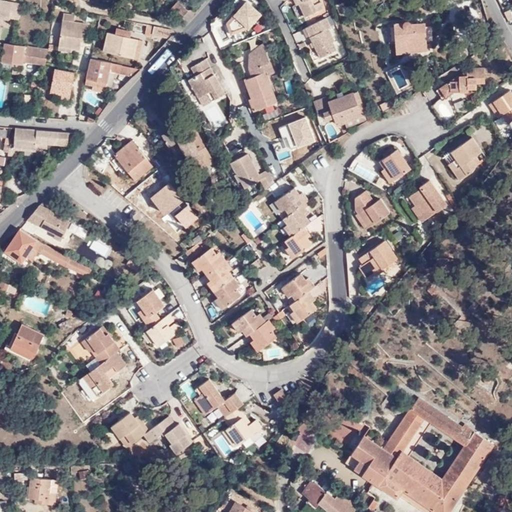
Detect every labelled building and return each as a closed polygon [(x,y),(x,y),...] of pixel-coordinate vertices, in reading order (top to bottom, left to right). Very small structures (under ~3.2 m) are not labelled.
[(0,0),(0,23),(8,25),(9,17),(19,19),(22,4),(0,0)] [(181,18),(188,11),(178,0),(170,7),(181,18)] [(298,0),(299,3),(306,17),(318,11),(315,5),(321,2),(319,0),(298,0)] [(324,8),(321,2),(315,5),(318,11),(324,8)] [(58,45),(71,47),(80,49),(82,32),(87,32),(88,24),(73,22),(74,15),(63,14),(58,45)] [(334,26),(329,15),(325,18),(329,28),(334,26)] [(329,28),(325,18),(304,29),(319,59),(334,51),(331,43),(333,42),(327,29),(329,28)] [(396,54),(426,50),(424,24),(411,26),(410,23),(407,21),(403,21),(400,24),(399,26),(394,27),(396,54)] [(154,34),(170,37),(175,32),(171,28),(155,25),(154,34)] [(114,35),(129,38),(130,31),(115,29),(114,35)] [(133,58),(137,39),(129,38),(114,35),(107,33),(104,52),(133,58)] [(142,40),(137,39),(133,58),(139,59),(142,40)] [(14,44),(0,42),(0,47),(3,48),(2,58),(0,57),(0,63),(1,64),(1,61),(12,63),(20,64),(21,61),(45,65),(47,49),(14,44)] [(263,43),(251,52),(265,47),(263,43)] [(472,50),(469,45),(458,53),(460,57),(472,50)] [(510,59),(502,45),(493,50),(500,64),(510,59)] [(246,79),(252,98),(249,98),(254,111),(278,103),(268,75),(275,72),(271,62),(270,62),(265,47),(250,53),(253,62),(249,68),(252,77),(246,79)] [(131,72),(136,74),(141,69),(91,57),(86,82),(106,87),(110,70),(131,75),(131,72)] [(189,78),(199,96),(206,92),(211,100),(226,93),(211,66),(209,67),(204,59),(192,66),(196,74),(189,78)] [(485,82),(484,66),(473,67),(473,71),(467,71),(467,75),(458,75),(436,89),(442,98),(453,91),(468,90),(468,87),(477,87),(477,82),(485,82)] [(62,91),(61,95),(60,99),(69,100),(75,73),(55,69),(51,89),(62,91)] [(336,87),(337,72),(316,70),(314,85),(336,87)] [(31,92),(40,93),(42,79),(33,78),(31,92)] [(499,108),(502,113),(509,122),(511,119),(511,93),(509,89),(489,102),(495,111),(499,108)] [(357,91),(328,101),(331,109),(323,112),(326,120),(334,117),(336,124),(345,121),(361,115),(356,102),(361,100),(357,91)] [(206,92),(199,96),(204,104),(211,100),(206,92)] [(331,109),(328,101),(328,99),(314,104),(317,114),(323,112),(331,109)] [(367,119),(361,100),(356,102),(361,115),(345,121),(347,126),(367,119)] [(89,116),(90,104),(82,103),(79,117),(88,119),(89,116)] [(304,128),(301,119),(295,121),(299,130),(304,128)] [(182,130),(180,125),(164,134),(171,146),(170,146),(177,157),(185,153),(196,171),(214,161),(194,124),(187,130),(186,127),(182,130)] [(307,127),(304,128),(299,130),(297,131),(301,140),(310,137),(307,127)] [(14,144),(10,143),(9,148),(8,153),(8,156),(13,157),(14,147),(47,150),(47,143),(67,145),(68,141),(71,141),(73,140),(73,133),(15,128),(14,144)] [(473,169),(476,164),(471,157),(475,154),(481,149),(472,135),(443,154),(449,162),(457,157),(461,163),(453,169),(459,178),(473,169)] [(152,165),(132,141),(115,154),(117,157),(112,161),(122,174),(127,170),(134,179),(152,165)] [(385,155),(395,149),(392,146),(383,152),(385,155)] [(387,165),(395,177),(410,168),(397,148),(395,149),(385,155),(379,159),(384,167),(387,165)] [(267,188),(275,182),(268,168),(260,173),(249,152),(232,161),(247,187),(261,178),(267,188)] [(476,164),(479,160),(475,154),(471,157),(476,164)] [(484,168),(487,166),(490,162),(486,156),(479,160),(484,168)] [(449,162),(453,169),(461,163),(457,157),(449,162)] [(389,181),(395,177),(387,165),(384,167),(381,168),(389,181)] [(446,203),(441,196),(439,197),(436,192),(438,191),(429,178),(419,185),(420,187),(409,195),(415,204),(418,202),(423,209),(420,211),(425,218),(446,203)] [(288,214),(307,200),(300,191),(297,193),(292,187),(277,198),(284,208),(288,214)] [(376,203),(375,201),(367,188),(356,195),(356,207),(358,210),(367,225),(390,212),(380,198),(377,200),(378,202),(376,203)] [(455,206),(459,204),(450,191),(447,194),(455,206)] [(446,194),(454,207),(455,206),(447,194),(446,194)] [(284,208),(277,198),(273,201),(280,211),(284,208)] [(310,204),(307,200),(288,214),(282,218),(286,224),(293,233),(302,226),(308,222),(303,216),(307,213),(304,209),(310,204)] [(421,220),(425,218),(420,211),(423,209),(418,202),(415,204),(411,206),(421,220)] [(39,205),(27,220),(54,233),(52,236),(59,240),(70,221),(39,205)] [(367,225),(358,210),(355,213),(364,227),(367,225)] [(293,233),(286,224),(282,227),(289,236),(293,233)] [(289,236),(283,240),(288,246),(294,255),(310,244),(305,237),(308,235),(302,226),(293,233),(289,236)] [(67,257),(19,230),(4,250),(20,262),(32,246),(39,250),(39,249),(67,266),(88,275),(91,269),(67,257)] [(244,234),(250,242),(252,240),(246,232),(244,234)] [(388,260),(389,262),(397,257),(384,239),(359,256),(363,262),(359,264),(369,278),(384,268),(383,266),(381,264),(388,260)] [(193,247),(188,250),(185,252),(189,259),(201,251),(195,243),(193,246),(193,247)] [(294,255),(288,246),(285,248),(291,258),(294,255)] [(201,269),(205,275),(224,261),(217,251),(215,254),(210,247),(194,259),(201,269)] [(145,264),(135,257),(130,263),(140,270),(145,264)] [(201,269),(194,259),(191,261),(198,272),(201,269)] [(224,261),(205,275),(210,281),(216,289),(232,277),(227,271),(230,268),(224,261)] [(307,291),(313,286),(307,278),(304,280),(299,273),(283,285),(290,295),(294,301),(307,291)] [(238,286),(232,277),(216,289),(213,291),(217,298),(224,306),(240,295),(235,288),(238,286)] [(15,288),(0,281),(0,289),(12,295),(15,288)] [(213,291),(216,289),(210,281),(206,283),(213,291)] [(290,295),(283,285),(280,287),(287,298),(290,295)] [(150,327),(161,319),(155,312),(162,307),(158,303),(161,301),(152,289),(137,300),(143,308),(149,315),(144,319),(150,327)] [(314,300),(307,291),(294,301),(288,305),(293,311),(299,320),(315,308),(310,302),(314,300)] [(221,309),(224,306),(217,298),(214,301),(221,309)] [(363,299),(357,305),(365,311),(369,306),(363,299)] [(138,312),(144,319),(149,315),(143,308),(138,312)] [(65,315),(74,319),(75,315),(73,314),(74,311),(68,309),(65,315)] [(241,330),(245,336),(249,334),(265,322),(258,313),(255,315),(250,309),(234,321),(241,330)] [(296,323),(299,320),(293,311),(289,314),(296,323)] [(174,320),(170,313),(161,319),(150,327),(147,330),(154,340),(159,345),(175,334),(169,327),(166,329),(165,327),(174,320)] [(61,331),(72,326),(69,319),(58,324),(61,331)] [(274,328),(268,320),(265,322),(249,334),(253,340),(260,348),(275,337),(271,330),(274,328)] [(176,321),(169,327),(175,334),(181,328),(176,321)] [(238,333),(241,330),(234,321),(231,323),(238,333)] [(20,347),(34,356),(45,335),(23,324),(18,332),(16,331),(14,334),(12,333),(5,347),(17,353),(20,347)] [(118,351),(120,349),(103,326),(83,340),(90,351),(95,347),(100,354),(96,356),(101,363),(118,351)] [(147,330),(144,332),(151,342),(154,340),(147,330)] [(175,346),(190,343),(188,334),(173,337),(175,346)] [(256,351),(260,348),(253,340),(250,342),(256,351)] [(28,360),(34,356),(20,347),(17,353),(28,360)] [(101,363),(83,376),(97,395),(113,383),(105,371),(113,365),(118,371),(127,364),(118,351),(101,363)] [(113,365),(105,371),(109,378),(118,371),(113,365)] [(205,414),(216,405),(217,405),(215,402),(222,397),(208,378),(194,388),(200,394),(194,399),(205,414)] [(286,397),(280,389),(272,394),(278,402),(286,397)] [(238,406),(242,402),(235,392),(224,400),(223,400),(231,410),(238,406)] [(363,473),(397,496),(399,493),(427,511),(430,511),(433,508),(438,511),(447,511),(494,444),(475,432),(476,431),(469,426),(469,425),(466,423),(463,426),(420,396),(412,408),(411,407),(384,447),(365,434),(347,461),(355,466),(355,467),(363,473)] [(216,405),(224,416),(225,415),(231,410),(223,400),(217,405),(216,405)] [(225,415),(231,423),(225,427),(237,443),(261,426),(255,418),(250,422),(247,425),(241,417),(244,414),(238,406),(231,410),(225,415)] [(124,435),(131,444),(143,435),(148,431),(141,423),(138,425),(132,418),(129,414),(110,427),(119,439),(124,435)] [(250,422),(244,414),(241,417),(247,425),(250,422)] [(337,415),(328,436),(355,446),(363,424),(337,415)] [(136,416),(132,418),(138,425),(141,423),(136,416)] [(174,426),(168,417),(148,431),(143,435),(148,443),(160,434),(164,439),(166,438),(170,443),(168,445),(175,454),(190,444),(183,436),(185,434),(177,424),(174,426)] [(298,418),(289,444),(308,451),(318,425),(298,418)] [(237,443),(225,427),(221,430),(233,446),(237,443)] [(119,439),(126,448),(131,444),(124,435),(119,439)] [(50,491),(51,480),(51,478),(31,476),(29,497),(36,497),(40,497),(40,501),(55,503),(56,492),(55,492),(50,491)] [(320,489),(313,482),(303,492),(311,499),(308,502),(315,509),(322,502),(332,511),(356,511),(362,506),(349,494),(344,499),(340,495),(338,498),(324,485),(320,489)] [(253,511),(237,502),(230,511),(253,511)]
